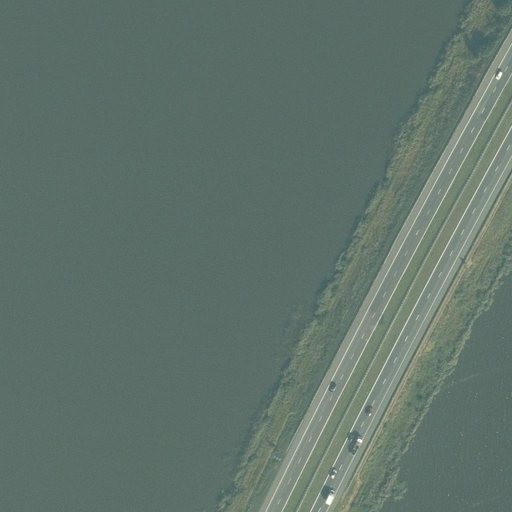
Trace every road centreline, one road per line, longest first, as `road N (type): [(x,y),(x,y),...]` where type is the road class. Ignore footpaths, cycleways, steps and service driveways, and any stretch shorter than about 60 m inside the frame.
road 1 (motorway): [(511,60),(273,511)]
road 2 (motorway): [(318,511),(511,139)]
